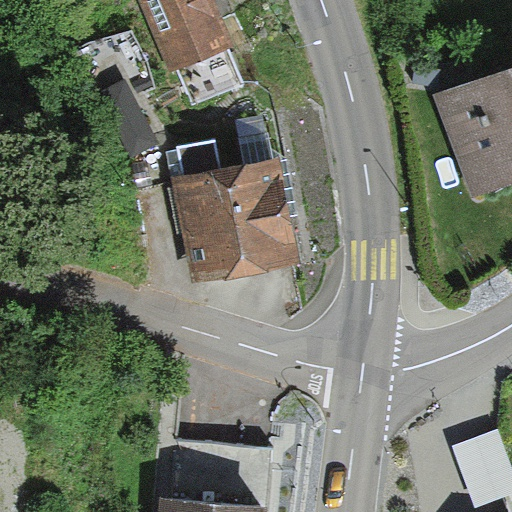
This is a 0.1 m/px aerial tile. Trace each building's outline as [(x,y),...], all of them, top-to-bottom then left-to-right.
[(232,40),(238,37),(222,0),(142,0),(170,66),(175,64),(192,104),(249,79),(232,40)] [(511,51),(432,85),(474,186),(511,170),(511,51)] [(130,151),(158,136),(128,79),(101,94),(130,151)] [(192,273),(305,249),(283,143),(170,167),(192,273)] [(511,458),(499,422),(481,429),(503,491),(511,487),(511,458)] [(503,491),(481,429),(453,439),(475,501),(503,491)] [(160,511),(267,511),(271,442),(179,437),(176,483),(162,482),(160,511)]
